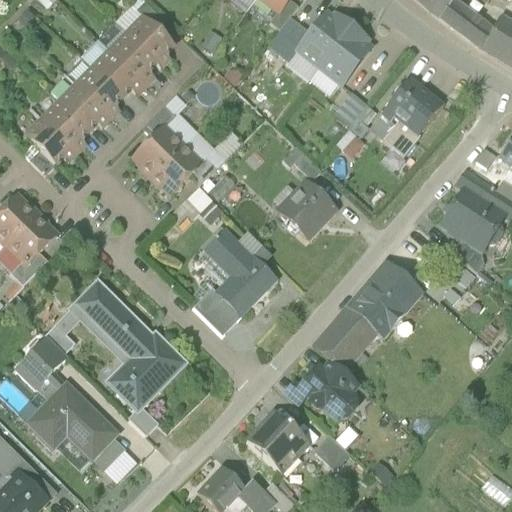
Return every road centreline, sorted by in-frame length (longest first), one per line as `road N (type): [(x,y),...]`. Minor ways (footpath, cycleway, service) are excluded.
road 1 (unclassified): [(257,391),(511,96)]
road 2 (residential): [(257,391),(124,267),(105,220)]
road 3 (unclassified): [(137,511),(257,391)]
road 4 (residential): [(105,220),(98,167),(181,86)]
road 5 (residential): [(511,96),(416,33),(382,0)]
road 6 (residential): [(105,220),(49,200),(0,149)]
